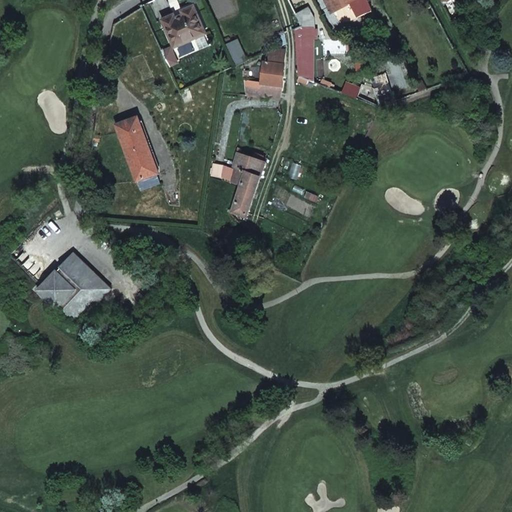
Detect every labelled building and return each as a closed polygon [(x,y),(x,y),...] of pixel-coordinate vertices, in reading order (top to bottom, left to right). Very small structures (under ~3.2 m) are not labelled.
[(346,0),(325,0),(332,12),(349,4),(348,3),(346,0)] [(174,14),(162,20),(174,47),(206,33),(194,6),(182,11),(183,15),(175,18),(174,14)] [(296,28),(299,76),(302,77),(312,81),(310,39),(313,38),(313,30),(312,30),(312,19),(307,10),(296,15),(301,26),(296,28)] [(266,62),(284,65),(285,54),(268,52),(266,62)] [(261,82),(283,85),(285,65),(284,65),(264,62),(261,82)] [(261,82),(245,80),(247,95),(280,98),(283,85),(261,82)] [(116,125),(141,190),(160,183),(156,174),(159,173),(138,117),(116,125)] [(266,162),(238,153),(234,168),(236,169),(246,171),(240,187),(255,192),(266,162)] [(240,187),(232,211),(247,217),(255,192),(240,187)] [(61,268),(58,271),(57,270),(54,272),(37,290),(57,309),(58,308),(61,311),(60,312),(75,326),(111,289),(74,252),(60,267),(61,268)]
